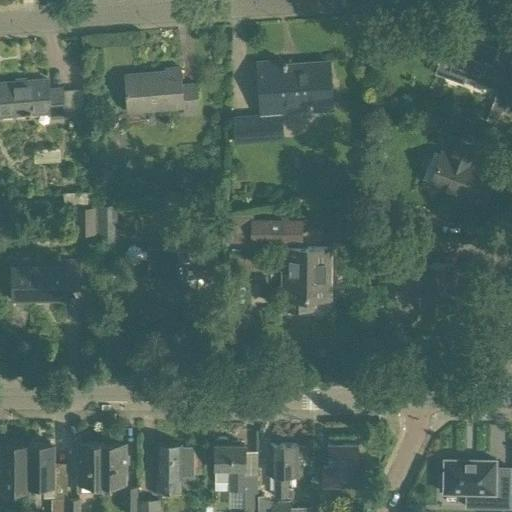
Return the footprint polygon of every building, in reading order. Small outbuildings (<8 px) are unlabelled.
[(461,34),(447,69),(511,93),(511,45),(499,40),(496,47),(461,34)] [(262,116),(234,118),(236,143),(265,140),(264,132),(273,131),(272,112),(280,111),(280,106),(309,104),(310,111),(322,110),(322,108),(332,107),(328,63),(286,66),(286,62),(258,64),(262,116)] [(165,72),(123,76),(126,110),(182,106),(183,114),(199,113),(197,83),(182,84),(181,68),(165,69),(165,72)] [(49,80),(0,83),(0,116),(25,114),(25,116),(31,115),(30,114),(50,112),(51,118),(64,117),(62,89),(49,90),(49,80)] [(399,114),(396,114),(396,119),(400,119),(400,126),(430,125),(430,115),(399,116),(399,114)] [(439,151),(428,182),(468,197),(479,166),(468,162),(470,158),(471,159),(477,143),(453,134),(445,153),(439,151)] [(90,202),(90,191),(63,192),(64,203),(90,202)] [(92,233),(93,207),(77,207),(77,233),(92,233)] [(239,215),(239,242),(286,243),(286,248),(283,248),(283,309),(314,309),(314,301),(330,301),(330,248),(301,248),(301,243),(302,243),(302,221),(269,221),(268,215),(239,215)] [(394,216),(394,238),(430,238),(430,216),(394,216)] [(190,249),(148,249),(148,276),(168,276),(168,300),(195,300),(195,276),(206,276),(206,236),(190,236),(190,249)] [(402,242),(402,264),(419,264),(418,310),(456,310),(456,287),(454,287),(454,264),(430,264),(430,242),(402,242)] [(12,265),(12,301),(66,301),(66,290),(79,290),(79,261),(65,261),(65,265),(12,265)] [(215,443),(215,482),(230,482),(230,489),(244,489),(244,507),(257,507),(257,474),(244,474),(244,443),(227,443),(227,440),(225,437),(218,437),(216,440),(216,443),(215,443)] [(27,489),(27,443),(24,443),(24,439),(10,439),(10,443),(1,443),(1,471),(0,470),(0,497),(1,497),(1,489),(27,489)] [(53,442),(27,443),(27,489),(28,489),(28,485),(43,484),(43,497),(67,497),(67,470),(53,470),(53,442)] [(78,443),(78,491),(103,491),(103,483),(102,483),(102,443),(78,443)] [(102,483),(103,483),(126,483),(126,443),(102,443),(102,483)] [(155,443),(155,476),(156,476),(156,493),(180,493),(180,476),(193,476),(193,472),(203,472),(203,446),(181,445),(181,443),(155,443)] [(297,444),(270,444),(270,474),(274,474),(274,497),(293,497),(293,490),(287,490),(287,474),(297,474),(297,444)] [(323,463),(322,482),(353,481),(353,466),(358,466),(358,444),(327,444),(327,463),(323,463)] [(510,508),(511,467),(496,467),(496,459),(444,458),(444,473),(440,473),(440,488),(443,488),(443,492),(466,492),(466,507),(510,508)] [(124,487),(124,511),(136,511),(136,487),(124,487)] [(290,511),(290,502),(270,502),(270,497),(258,498),(258,511),(290,511)] [(67,499),(67,511),(79,511),(79,499),(67,499)] [(137,499),(136,511),(159,511),(159,500),(137,499)]
